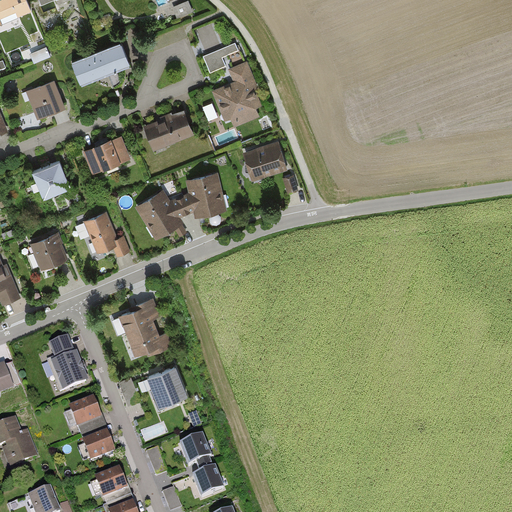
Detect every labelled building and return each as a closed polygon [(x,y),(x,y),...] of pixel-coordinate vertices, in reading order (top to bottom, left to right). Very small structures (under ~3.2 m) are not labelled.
[(30,0),(4,0),(0,2),(0,25),(35,10),(30,0)] [(190,0),(188,0),(173,7),(178,20),(196,12),(190,0)] [(76,62),(85,86),(135,66),(125,42),(76,62)] [(236,43),(203,57),(211,74),(227,67),(223,59),(240,52),(236,43)] [(214,89),(230,129),(266,114),(256,89),(259,88),(249,62),(230,70),(234,81),(214,89)] [(29,93),(39,120),(68,108),(57,82),(29,93)] [(0,131),(8,129),(0,108),(0,131)] [(148,133),(156,151),(196,135),(189,117),(148,133)] [(86,153),(95,175),(133,159),(124,137),(86,153)] [(246,152),(254,181),(292,171),(284,142),(246,152)] [(33,172),(44,199),(71,188),(60,161),(33,172)] [(181,222),(177,217),(197,209),(198,215),(205,213),(225,209),(217,175),(190,181),(192,192),(169,202),(163,192),(138,205),(158,236),(172,227),(181,222)] [(293,176),(285,179),(289,192),(298,189),(293,176)] [(88,222),(101,252),(121,244),(109,213),(88,222)] [(44,269),(70,259),(60,233),(34,243),(44,269)] [(34,250),(30,252),(35,266),(40,264),(34,250)] [(0,296),(3,305),(22,298),(4,255),(0,256),(0,296)] [(141,360),(174,347),(156,300),(122,314),(141,360)] [(67,394),(92,384),(80,354),(77,355),(71,339),(52,347),(59,363),(55,364),(67,394)] [(42,360),(54,358),(53,349),(41,352),(42,360)] [(0,396),(17,389),(7,365),(0,367),(0,396)] [(163,408),(192,396),(180,367),(151,379),(163,408)] [(133,375),(120,379),(129,404),(142,400),(133,375)] [(82,428),(106,419),(98,399),(74,408),(82,428)] [(10,466),(38,456),(31,437),(25,439),(18,420),(0,426),(0,448),(3,447),(10,466)] [(206,433),(181,442),(189,465),(215,456),(206,433)] [(96,464),(120,454),(112,434),(88,444),(96,464)] [(158,448),(147,452),(157,476),(168,472),(158,448)] [(218,463),(192,473),(201,496),(226,486),(218,463)] [(108,498),(132,488),(124,468),(100,477),(108,498)] [(94,495),(102,493),(99,481),(91,483),(94,495)] [(37,511),(64,511),(55,487),(31,496),(37,511)] [(175,488),(163,493),(170,511),(171,511),(182,508),(175,488)] [(141,511),(138,503),(115,511),(141,511)]
